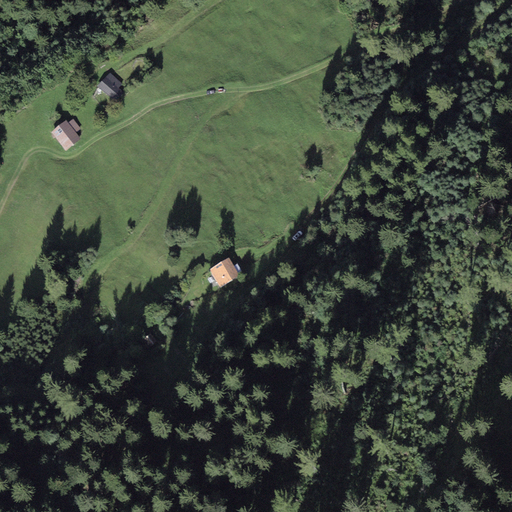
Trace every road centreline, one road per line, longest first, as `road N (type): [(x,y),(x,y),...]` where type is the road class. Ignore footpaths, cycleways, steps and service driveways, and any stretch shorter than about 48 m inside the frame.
road 1 (track): [(82,511),(221,310),(268,270),(395,94),(511,1)]
road 2 (track): [(0,208),(42,148),(71,154),(161,102),(269,87),(467,0)]
